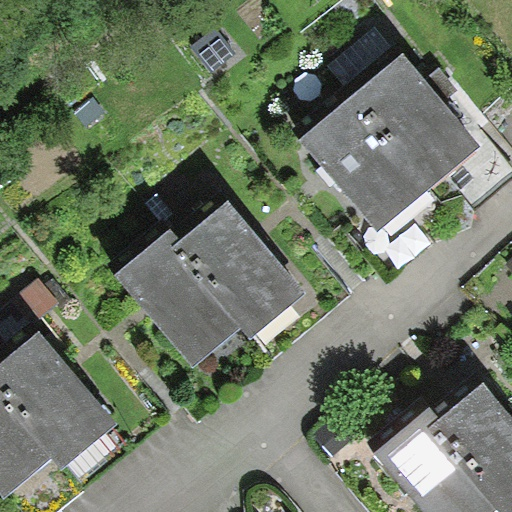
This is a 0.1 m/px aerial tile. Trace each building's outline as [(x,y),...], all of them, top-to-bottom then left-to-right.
[(480,138),(404,47),(301,134),(377,224),(480,138)] [(111,266),(196,371),(304,283),(218,179),(111,266)] [(511,254),(503,263),(511,272),(511,254)] [(123,424),(42,317),(0,349),(0,480),(18,504),(123,424)] [(511,511),(511,405),(480,364),(370,450),(418,511),(511,511)]
